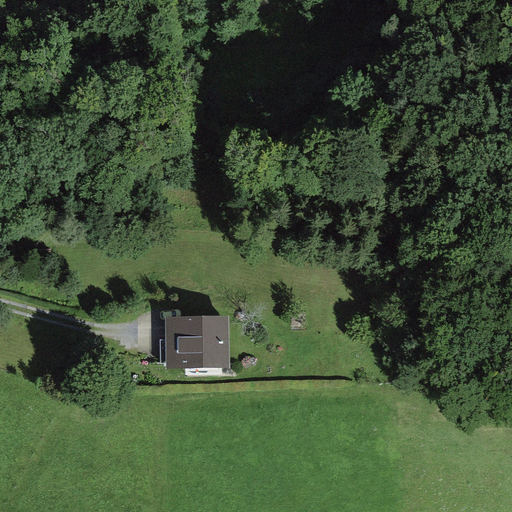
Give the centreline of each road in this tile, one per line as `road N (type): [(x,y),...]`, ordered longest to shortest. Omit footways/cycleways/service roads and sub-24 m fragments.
road 1 (track): [(0,55),(167,0)]
road 2 (track): [(0,303),(101,331),(145,329)]
